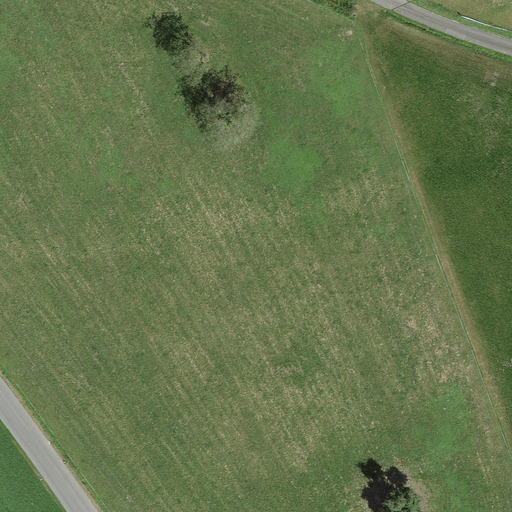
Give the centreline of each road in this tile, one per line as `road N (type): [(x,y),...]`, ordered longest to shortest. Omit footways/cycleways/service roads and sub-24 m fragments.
road 1 (tertiary): [(78,511),(0,400)]
road 2 (track): [(511,48),(385,0)]
